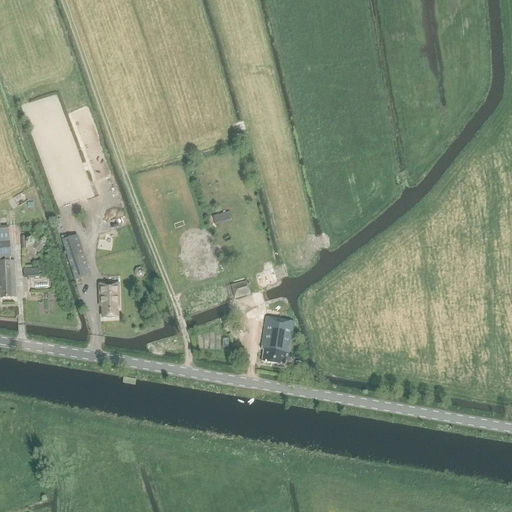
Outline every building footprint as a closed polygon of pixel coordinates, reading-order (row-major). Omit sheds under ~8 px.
[(109,220),(126,217),(124,207),(108,210),(109,220)] [(229,212),(211,217),(214,226),(231,221),(229,212)] [(111,231),(129,226),(126,217),(114,221),(115,225),(100,229),(105,246),(115,243),(111,231)] [(14,261),(10,261),(9,227),(0,226),(0,289),(1,298),(16,297),(14,261)] [(68,260),(83,255),(77,236),(62,241),(68,260)] [(44,247),(39,241),(32,247),(37,253),(44,247)] [(139,278),(143,277),(145,273),(144,270),(140,268),(136,269),(134,273),(135,277),(139,278)] [(39,269),(23,270),(24,279),(39,278),(39,269)] [(250,295),(246,281),(231,285),(234,299),(250,295)] [(116,309),(119,308),(118,285),(100,286),(100,307),(102,307),(103,318),(117,317),(116,309)] [(266,318),(261,350),(264,350),(262,362),(284,366),(286,355),(289,356),(294,322),(266,318)]
